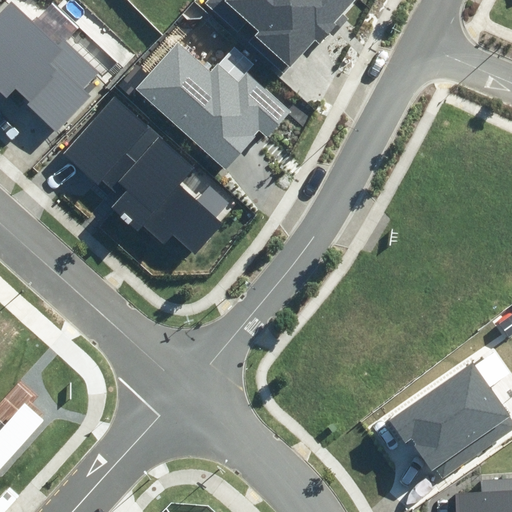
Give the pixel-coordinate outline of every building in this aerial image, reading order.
[(207,0),(205,3),(286,72),(314,39),(320,44),(330,32),(334,36),(348,19),(342,14),(353,0),(207,0)] [(27,105),(56,133),(92,96),(85,89),(100,73),(67,40),(60,47),(13,1),(0,13),(0,91),(6,98),(16,88),(30,102),(27,105)] [(177,42),(136,87),(225,168),(260,130),(267,137),(291,111),(249,72),(239,84),(218,65),(211,72),(177,42)] [(120,198),(112,207),(139,232),(143,227),(164,245),(174,234),(196,254),(223,224),(179,185),(196,167),(115,95),(63,153),(99,186),(102,182),(120,198)] [(436,469),(442,479),(511,432),(511,421),(472,362),(386,420),(403,445),(410,440),(432,472),(436,469)] [(25,403),(0,430),(0,466),(45,421),(25,403)] [(511,511),(511,478),(481,480),(481,492),(455,494),(456,511),(511,511)]
